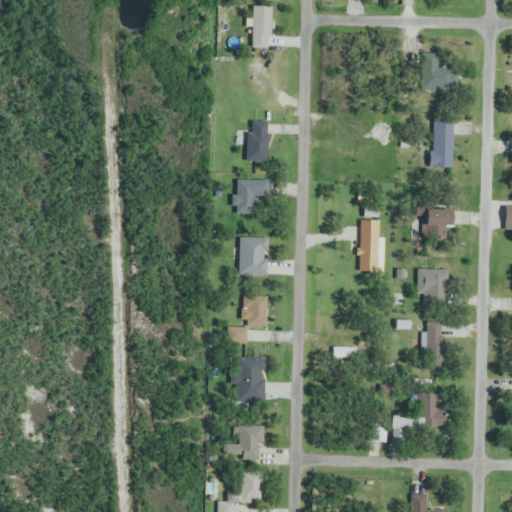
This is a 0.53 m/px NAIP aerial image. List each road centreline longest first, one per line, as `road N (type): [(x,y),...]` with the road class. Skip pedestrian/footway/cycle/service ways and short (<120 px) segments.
road 1 (residential): [(472,511),(492,0)]
road 2 (residential): [(289,511),(305,0)]
road 3 (residential): [(511,466),(291,466)]
road 4 (residential): [(511,26),(305,23)]
